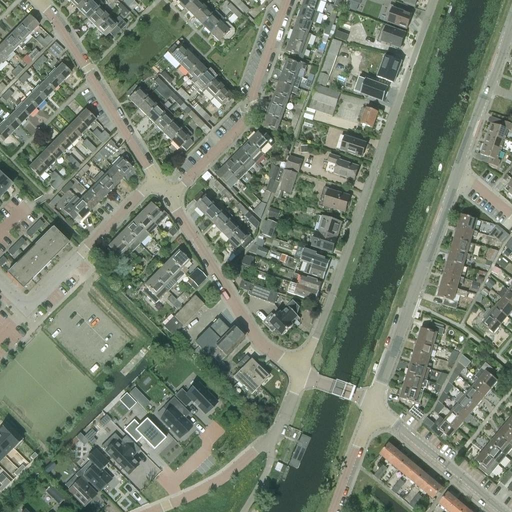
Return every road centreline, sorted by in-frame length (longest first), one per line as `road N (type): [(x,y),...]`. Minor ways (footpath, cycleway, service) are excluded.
road 1 (residential): [(301,373),(435,0)]
road 2 (residential): [(373,404),(457,174)]
road 3 (residential): [(167,197),(241,126),(286,0)]
road 4 (residential): [(167,197),(245,326),(301,373)]
road 5 (residential): [(39,0),(155,181)]
road 6 (residential): [(155,181),(23,309)]
road 7 (residential): [(506,511),(373,404)]
road 8 (unclassified): [(274,436),(230,472),(151,511)]
